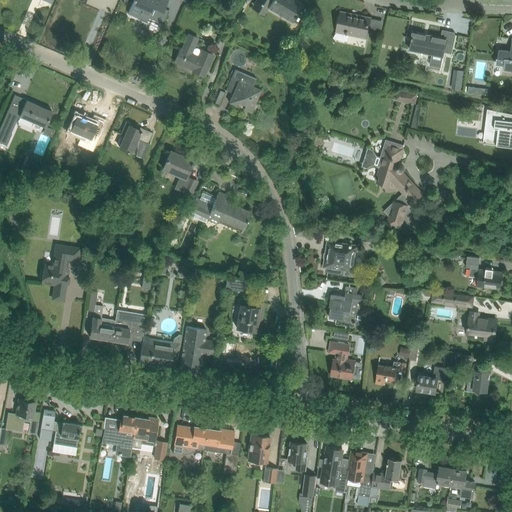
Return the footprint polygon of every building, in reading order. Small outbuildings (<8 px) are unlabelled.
[(147,21),(150,14),(153,15),(155,10),(162,13),(167,0),(133,0),(128,13),(129,13),(129,12),(147,19),(146,21),(147,21)] [(256,0),(256,1),(268,8),(268,7),(293,21),(297,14),(298,15),(300,12),(299,11),(303,4),(296,0),(256,0)] [(370,18),(360,16),(354,15),(341,12),(337,31),(349,34),(366,37),(370,18)] [(441,37),(412,31),(411,38),(412,38),(412,40),(410,49),(433,54),(430,65),(440,67),(443,56),(443,57),(445,50),(451,51),(450,54),(451,54),(455,32),(443,30),(441,37)] [(182,50),(180,49),(175,62),(193,70),(193,71),(204,76),(213,55),(202,50),(199,57),(191,54),(198,38),(189,34),(182,50)] [(511,41),(511,51),(499,50),(498,58),(497,58),(496,65),(504,66),(504,69),(511,70),(511,41)] [(261,90),(253,86),(256,78),(235,69),(226,90),(233,93),(229,102),(237,106),(238,102),(246,105),(244,109),(252,112),(261,90)] [(454,79),(452,88),(462,89),(463,80),(454,79)] [(468,92),(488,95),(489,89),(469,86),(468,92)] [(401,101),(401,100),(415,103),(416,95),(398,91),(397,95),(396,95),(395,100),(401,101)] [(15,95),(0,129),(0,142),(6,145),(11,133),(19,115),(20,115),(20,116),(46,127),(53,112),(26,101),(24,101),(25,99),(15,95)] [(488,111),(486,127),(494,128),(492,145),(511,147),(511,113),(488,109),(487,111),(488,111)] [(81,135),(80,140),(80,145),(91,150),(95,140),(91,139),(94,131),(98,133),(102,122),(96,120),(95,123),(86,120),(85,121),(82,119),(82,118),(77,116),(71,130),(81,135)] [(127,122),(123,131),(121,134),(125,135),(120,148),(131,152),(137,139),(139,140),(137,155),(144,158),(151,143),(150,143),(150,144),(148,144),(152,133),(141,128),(140,130),(130,126),(131,124),(127,122)] [(313,134),(309,147),(320,150),(321,146),(316,145),(318,139),(322,141),(324,137),(313,134)] [(413,203),(422,194),(401,172),(402,171),(403,170),(404,169),(404,168),(404,167),(403,166),(403,165),(403,164),(402,164),(401,163),(400,163),(399,162),(404,145),(386,140),(378,167),(381,168),(379,174),(380,175),(378,182),(388,185),(390,178),(400,188),(413,203)] [(171,151),(163,169),(186,179),(192,165),(193,163),(192,163),(193,161),(171,151)] [(44,164),(43,172),(55,174),(57,166),(44,164)] [(197,181),(189,178),(184,191),(191,195),(197,181)] [(207,218),(219,223),(221,218),(242,227),(242,228),(244,229),(252,211),(238,205),(237,206),(234,205),(237,199),(218,191),(216,198),(202,192),(199,199),(198,198),(191,215),(205,222),(207,218)] [(407,208),(398,198),(395,200),(395,202),(388,223),(401,227),(407,208)] [(8,211),(10,221),(20,218),(17,208),(8,211)] [(365,235),(360,240),(367,246),(372,241),(365,235)] [(325,258),(324,267),(328,268),(328,271),(344,274),(344,270),(354,272),(358,246),(328,241),(326,252),(325,252),(324,253),(324,257),(324,258),(325,258)] [(80,248),(61,245),(56,244),(53,265),(44,263),(44,268),(41,268),(40,277),(42,277),(41,282),(55,284),(52,298),(63,300),(66,282),(68,283),(69,276),(68,276),(69,269),(66,268),(68,259),(78,260),(80,248)] [(480,257),(468,256),(466,267),(470,267),(469,276),(478,277),(477,287),(484,288),(485,285),(501,288),(503,272),(493,271),(493,270),(487,269),(487,270),(479,269),(480,257)] [(165,274),(167,263),(160,262),(158,273),(165,274)] [(182,265),(180,276),(187,277),(188,266),(182,265)] [(153,273),(144,272),(142,288),(151,289),(153,273)] [(227,276),(226,288),(247,292),(249,280),(227,276)] [(331,306),(329,317),(332,318),(337,319),(336,324),(354,327),(356,314),(351,313),(353,301),(357,302),(357,303),(358,303),(358,302),(362,303),(363,295),(357,294),(358,288),(347,286),(345,296),(332,294),(330,306),(331,306)] [(91,289),(88,310),(94,311),(89,336),(112,340),(116,320),(101,317),(103,305),(95,304),(97,290),(91,289)] [(436,293),(435,301),(473,305),(474,298),(436,293)] [(239,314),(237,328),(240,329),(239,331),(247,332),(247,330),(256,331),(258,315),(262,316),(264,303),(248,300),(247,306),(241,305),(240,307),(239,307),(237,313),(239,314)] [(479,313),(471,312),(471,317),(470,317),(468,332),(485,334),(485,339),(494,340),(497,319),(488,318),(487,319),(478,318),(479,313)] [(116,320),(112,340),(126,342),(126,345),(131,345),(133,334),(142,335),(143,335),(146,318),(146,317),(131,315),(131,317),(116,315),(116,320)] [(214,356),(216,341),(204,339),(206,329),(187,326),(179,369),(199,372),(202,354),(214,356)] [(335,331),(334,337),(348,340),(349,333),(335,331)] [(172,359),(178,360),(182,336),(178,335),(174,338),(173,342),(143,337),(139,363),(165,367),(169,368),(171,368),(172,359)] [(348,355),(349,345),(331,342),(330,352),(337,353),(336,360),(334,360),(333,363),(332,364),(331,370),(332,371),(331,375),(352,378),(355,361),(347,359),(347,355),(348,355)] [(410,359),(411,349),(401,347),(400,355),(405,356),(405,358),(410,359)] [(412,347),(411,349),(410,359),(416,360),(418,348),(412,347)] [(461,367),(459,379),(468,380),(467,391),(466,391),(475,392),(474,392),(474,390),(487,392),(490,373),(477,371),(477,368),(478,368),(472,367),(473,356),(461,354),(459,367),(461,367)] [(405,372),(406,363),(394,361),(393,367),(378,365),(376,383),(384,384),(385,380),(395,381),(397,371),(405,372)] [(439,379),(447,380),(448,374),(449,368),(435,365),(433,376),(419,374),(416,390),(436,394),(439,379)] [(9,413),(7,425),(23,427),(24,416),(32,417),(31,421),(39,422),(40,412),(33,411),(35,401),(33,401),(32,399),(28,398),(27,400),(20,398),(20,399),(18,399),(18,402),(17,408),(16,414),(9,413)] [(44,408),(39,437),(40,437),(40,434),(51,436),(52,429),(56,429),(53,443),(60,445),(60,444),(77,447),(80,431),(82,431),(83,426),(81,425),(81,424),(57,420),(57,421),(54,420),(55,410),(44,408)] [(133,438),(136,417),(134,416),(134,415),(128,414),(128,415),(123,414),(122,419),(120,419),(118,429),(104,427),(102,442),(119,444),(119,445),(131,447),(133,438)] [(149,419),(136,417),(133,438),(142,439),(141,442),(157,445),(158,440),(155,440),(158,418),(149,417),(149,419)] [(203,450),(207,428),(205,427),(205,426),(199,426),(199,427),(194,426),(193,427),(177,424),(174,444),(175,445),(173,452),(182,454),(186,454),(190,453),(193,452),(196,450),(196,449),(203,450)] [(238,454),(231,453),(234,430),(225,429),(225,431),(207,428),(203,450),(204,450),(204,449),(227,453),(224,470),(236,472),(238,454)] [(251,434),(249,450),(248,461),(267,463),(270,445),(269,444),(270,437),(251,434)] [(167,442),(158,440),(157,445),(155,458),(164,459),(167,442)] [(291,441),(289,454),(288,461),(296,461),(296,470),(306,471),(307,456),(306,456),(307,451),(306,451),(307,443),(300,442),(298,441),(295,440),(293,442),(291,441)] [(346,485),(347,480),(349,467),(340,465),(342,450),(328,448),(326,460),(324,468),(322,483),(337,485),(336,491),(344,492),(345,492),(346,485)] [(372,487),(374,473),(373,473),(374,464),(366,463),(367,453),(361,452),(361,453),(352,452),(349,467),(347,480),(362,482),(358,502),(369,504),(370,502),(370,501),(370,496),(371,487),(372,487)] [(374,473),(372,487),(380,488),(392,490),(394,478),(399,479),(400,478),(401,477),(402,472),(401,471),(402,460),(396,459),(395,457),(393,457),(391,458),(390,458),(389,463),(388,463),(388,465),(389,465),(387,474),(374,472),(374,473)] [(275,483),(277,468),(265,466),(263,481),(275,483)] [(419,479),(418,482),(424,483),(424,486),(434,488),(435,481),(451,484),(454,469),(440,466),(439,474),(426,472),(427,469),(420,468),(419,479)] [(475,482),(465,480),(467,471),(462,470),(463,469),(456,468),(456,469),(454,469),(451,484),(462,486),(460,496),(472,498),(475,482)] [(314,496),(316,475),(305,474),(303,493),(300,493),(299,500),(302,511),(310,511),(311,502),(312,502),(313,496),(314,496)] [(461,507),(462,501),(448,498),(447,505),(461,507)] [(79,500),(78,507),(87,509),(88,502),(79,500)] [(188,511),(190,504),(179,502),(177,511),(188,511)]
